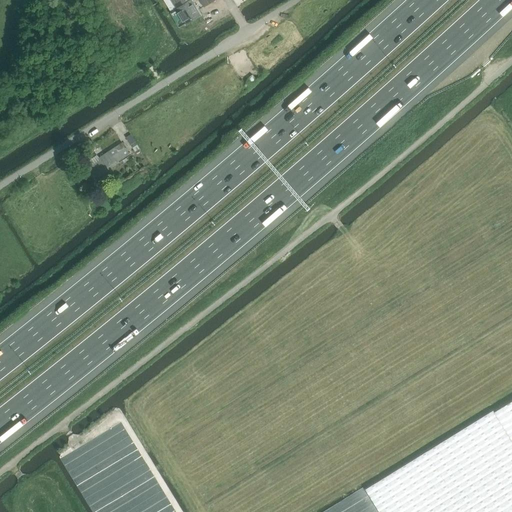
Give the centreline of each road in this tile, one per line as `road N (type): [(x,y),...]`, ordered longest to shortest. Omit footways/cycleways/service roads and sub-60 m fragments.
road 1 (unclassified): [(0,472),(331,216),(511,61)]
road 2 (motorway): [(0,425),(285,192),(497,0)]
road 3 (motorway): [(425,0),(244,164),(0,362)]
road 4 (residential): [(0,185),(296,0)]
